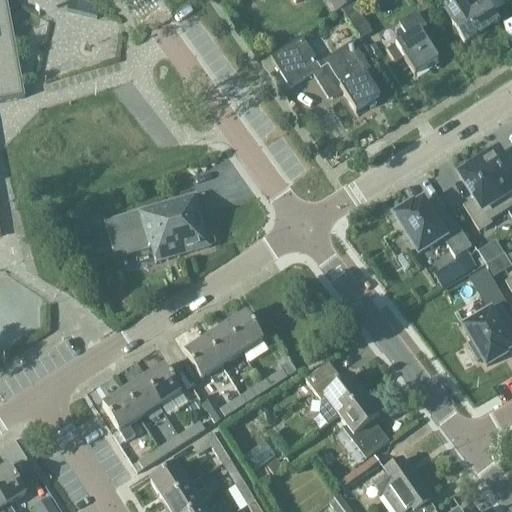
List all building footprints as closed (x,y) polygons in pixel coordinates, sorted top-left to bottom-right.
[(0,0),(0,103),(24,99),(5,0),(0,0)] [(325,0),(335,14),(341,10),(344,9),(338,0),(325,0)] [(338,0),(344,9),(352,4),(355,1),(354,0),(338,0)] [(486,5),(493,0),(471,0),(464,5),(463,2),(444,15),(464,46),(498,24),(486,5)] [(69,1),(66,13),(96,20),(99,8),(69,1)] [(344,9),(341,10),(347,20),(358,13),(352,4),(344,9)] [(432,65),(438,62),(426,44),(432,40),(416,14),(397,26),(406,41),(395,48),(395,47),(386,52),(394,66),(403,60),(414,77),(425,69),(428,73),(434,69),(432,65)] [(372,76),(353,44),(319,65),(302,39),(270,59),(288,90),(300,83),(311,76),(328,103),(343,93),(357,115),(368,108),(370,111),(376,107),(375,104),(380,101),(366,79),(372,76)] [(479,164),(477,166),(506,211),(511,207),(511,177),(511,178),(496,154),(492,156),(490,157),(491,157),(481,163),(479,164)] [(506,211),(477,166),(475,167),(473,168),(474,168),(464,174),(462,175),(458,178),(474,202),(463,209),(478,234),(490,226),(488,223),(506,211)] [(155,263),(209,247),(195,198),(104,225),(115,260),(151,249),(155,263)] [(447,222),(436,204),(425,210),(421,204),(412,210),(411,208),(394,218),(418,256),(441,241),(454,262),(470,252),(451,221),(447,222)] [(495,243),(477,253),(485,267),(503,257),(495,243)] [(467,256),(433,278),(442,291),(476,269),(467,256)] [(487,316),(463,330),(472,344),(467,347),(477,363),(481,360),(486,368),(503,358),(501,356),(510,351),(507,345),(511,341),(511,328),(500,308),(504,306),(494,289),(477,299),(487,316)] [(242,355),(263,341),(246,316),(225,329),(242,355)] [(221,368),(242,355),(225,329),(205,342),(221,368)] [(200,381),(221,368),(205,342),(184,355),(200,381)] [(334,420),(336,419),(364,399),(349,379),(342,383),(328,365),(303,380),(321,402),(319,417),(326,426),(334,420)] [(159,408),(180,394),(164,369),(143,382),(159,408)] [(282,372),(268,381),(273,389),(287,380),(282,372)] [(139,421),(159,408),(143,382),(122,396),(139,421)] [(262,386),(248,395),(252,402),(266,393),(262,386)] [(128,428),(139,421),(122,396),(102,409),(124,445),(134,438),(128,428)] [(241,399),(221,412),(212,398),(200,405),(214,426),(224,420),(246,406),(241,399)] [(365,460),(387,443),(372,423),(379,418),(364,399),(336,419),(344,429),(342,431),(365,460)] [(200,425),(186,434),(190,441),(204,432),(200,425)] [(212,434),(192,447),(198,457),(210,450),(216,460),(224,455),(216,442),(212,434)] [(179,439),(165,448),(169,454),(183,445),(179,439)] [(238,456),(248,472),(270,459),(260,443),(238,456)] [(158,452),(144,461),(149,468),(163,459),(158,452)] [(344,493),(380,467),(375,459),(339,485),(344,493)] [(416,511),(431,502),(401,460),(383,474),(385,476),(372,487),(390,511),(416,511)] [(273,478),(282,471),(275,462),(266,468),(273,478)] [(190,487),(186,482),(176,467),(149,484),(162,505),(190,487)] [(7,468),(0,472),(0,500),(5,509),(1,511),(12,511),(9,507),(26,496),(7,468)] [(233,470),(225,475),(234,488),(241,483),(233,470)] [(196,511),(203,508),(195,496),(205,490),(199,481),(190,487),(162,505),(166,511),(196,511)] [(240,511),(241,511),(246,509),(254,504),(241,483),(234,488),(242,501),(236,505),(240,511)] [(328,505),(333,511),(350,511),(339,497),(328,505)] [(56,511),(48,499),(33,509),(34,511),(56,511)]
